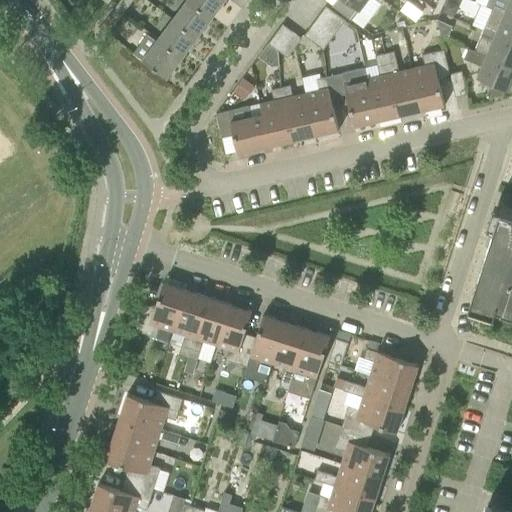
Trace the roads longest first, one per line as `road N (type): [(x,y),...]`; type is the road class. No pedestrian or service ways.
road 1 (residential): [(444,338),(421,339),(129,248)]
road 2 (residential): [(206,190),(509,118)]
road 3 (residential): [(129,248),(144,198),(142,167),(86,82),(39,30)]
road 4 (residential): [(39,30),(111,165),(117,197),(109,243)]
road 5 (residential): [(444,338),(509,118)]
road 6 (residential): [(206,190),(195,117),(285,0)]
road 7 (residential): [(400,511),(445,375),(444,338)]
road 8 (residential): [(39,511),(88,365)]
road 9 (residential): [(88,365),(129,248)]
road 10 (residential): [(109,243),(88,365)]
